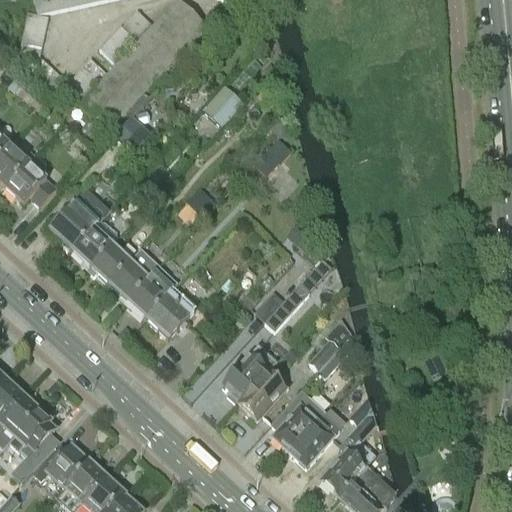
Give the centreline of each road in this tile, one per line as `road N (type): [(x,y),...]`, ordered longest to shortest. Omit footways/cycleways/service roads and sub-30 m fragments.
road 1 (secondary): [(0,283),(246,511)]
road 2 (secondary): [(502,5),(511,133)]
